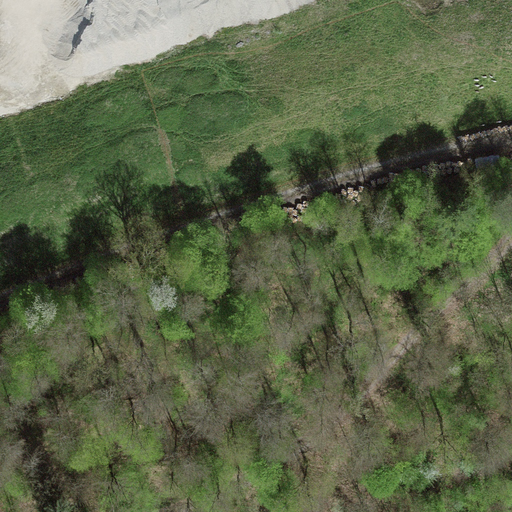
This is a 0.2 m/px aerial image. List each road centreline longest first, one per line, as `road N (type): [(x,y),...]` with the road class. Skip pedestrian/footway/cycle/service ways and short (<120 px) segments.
road 1 (track): [(0,286),(511,136)]
road 2 (track): [(511,242),(355,402),(237,483),(157,511)]
